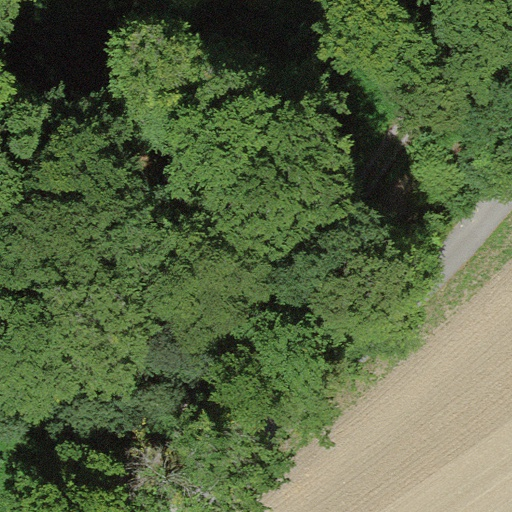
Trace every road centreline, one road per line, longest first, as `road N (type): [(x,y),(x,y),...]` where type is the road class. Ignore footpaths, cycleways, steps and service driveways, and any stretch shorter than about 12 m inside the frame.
road 1 (track): [(98,511),(296,282),(488,0)]
road 2 (track): [(511,194),(207,511)]
